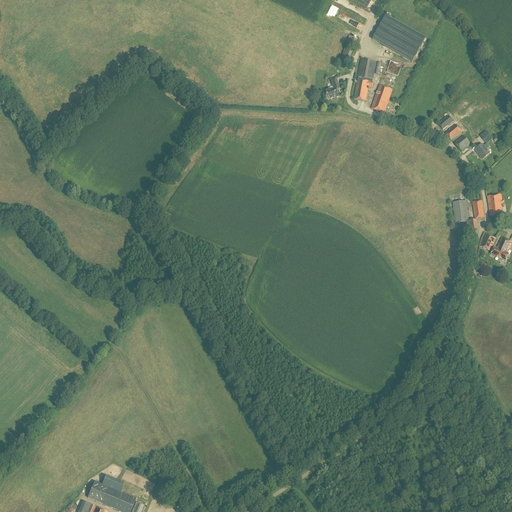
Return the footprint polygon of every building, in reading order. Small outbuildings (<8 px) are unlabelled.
[(341,19),(351,24),(353,20),(344,14),(341,19)] [(386,16),(373,40),(412,62),(425,38),(386,16)] [(372,88),(374,83),(372,82),(376,63),(361,60),(354,100),(366,102),(368,87),(372,88)] [(324,101),(339,97),(337,89),(339,89),(336,78),(330,80),(332,87),(328,88),(328,90),(321,92),(324,101)] [(384,114),(392,90),(380,86),(371,109),(384,114)] [(456,109),(460,113),(469,108),(471,106),(474,104),(486,91),(485,88),(473,94),(470,92),(467,95),(463,97),(458,103),(454,106),(456,109)] [(467,127),(492,107),(489,103),(486,106),(484,103),(462,121),(467,127)] [(443,130),(453,122),(449,116),(438,125),(443,130)] [(451,140),(462,132),(456,125),(446,133),(451,140)] [(487,144),(492,139),(486,132),(480,136),(487,144)] [(463,136),(454,144),(461,152),(470,145),(463,136)] [(482,145),(475,151),(483,160),(490,154),(486,150),(490,148),(487,144),(484,147),(482,145)] [(502,201),(501,195),(487,197),(490,217),(502,216),(501,204),(504,204),(504,201),(502,201)] [(469,221),(466,201),(453,203),(455,223),(461,222),(462,232),(478,230),(477,220),(469,221)] [(475,219),(484,218),(482,202),(472,203),(475,219)] [(490,251),(496,239),(486,235),(480,247),(490,251)] [(509,251),(511,243),(511,242),(502,238),(496,249),(494,248),(491,255),(506,262),(509,255),(507,254),(509,251)] [(102,485),(100,484),(94,482),(88,498),(102,504),(120,511),(130,511),(136,500),(121,493),(124,484),(106,476),(102,485)] [(106,511),(96,507),(83,502),(78,511),(106,511)] [(141,511),(144,506),(136,503),(132,511),(141,511)]
